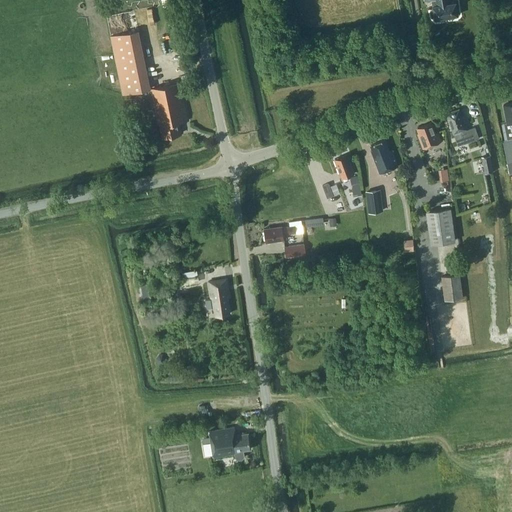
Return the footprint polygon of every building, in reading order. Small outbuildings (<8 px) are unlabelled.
[(424,0),(425,2),(431,1),(435,20),(458,15),(455,3),(449,4),(448,0),(424,0)] [(137,30),(110,36),(122,95),(149,89),(137,30)] [(188,121),(180,83),(150,90),(157,124),(159,124),(162,138),(181,134),(179,123),(188,121)] [(511,103),(503,105),(506,123),(511,122),(511,123),(511,103)] [(455,112),(454,111),(446,113),(453,133),(457,146),(479,139),(475,127),(469,129),(467,130),(463,117),(461,118),(459,111),(455,112)] [(435,134),(431,123),(417,128),(419,133),(417,134),(423,149),(440,142),(437,133),(435,134)] [(511,138),(507,139),(503,140),(510,174),(511,173),(511,138)] [(389,151),(384,140),(370,145),(372,149),(370,150),(379,174),(398,167),(391,150),(389,151)] [(354,174),(347,154),(334,159),(341,178),(354,174)] [(484,173),(493,172),(490,156),(481,157),(484,173)] [(440,169),(442,180),(451,179),(449,167),(440,169)] [(361,195),(358,176),(353,177),(354,184),(352,184),(353,196),(361,195)] [(333,196),(329,183),(322,185),(327,198),(333,196)] [(380,189),(366,191),(369,213),(383,211),(380,189)] [(455,241),(451,208),(426,211),(431,245),(455,241)] [(282,228),(281,227),(263,229),(265,242),(284,240),(283,235),(296,233),(295,226),(289,227),(282,228)] [(413,251),(413,239),(404,240),(404,252),(413,251)] [(306,254),(304,244),(284,247),(286,257),(306,254)] [(467,266),(468,275),(477,274),(475,264),(467,266)] [(463,298),(460,274),(441,276),(444,300),(463,298)] [(228,297),(226,279),(208,281),(208,282),(210,298),(211,299),(205,300),(206,309),(214,308),(215,316),(229,314),(226,297),(228,297)] [(433,354),(438,353),(430,305),(425,305),(433,354)] [(167,361),(166,357),(163,354),(159,355),(156,358),(157,362),(160,365),(165,364),(167,361)] [(236,435),(234,427),(209,431),(213,458),(235,454),(236,458),(239,459),(243,459),(244,456),(243,450),(251,449),(248,433),(236,435)]
